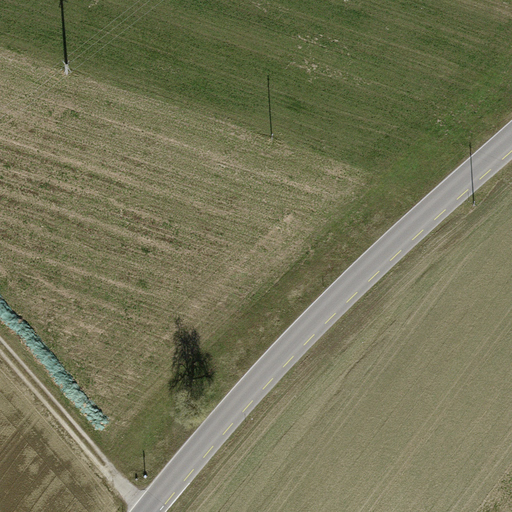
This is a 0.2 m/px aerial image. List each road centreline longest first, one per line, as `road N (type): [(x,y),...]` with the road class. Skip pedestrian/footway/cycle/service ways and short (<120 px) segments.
road 1 (tertiary): [(148,511),(241,397),(338,297),(511,142)]
road 2 (track): [(146,511),(0,345)]
